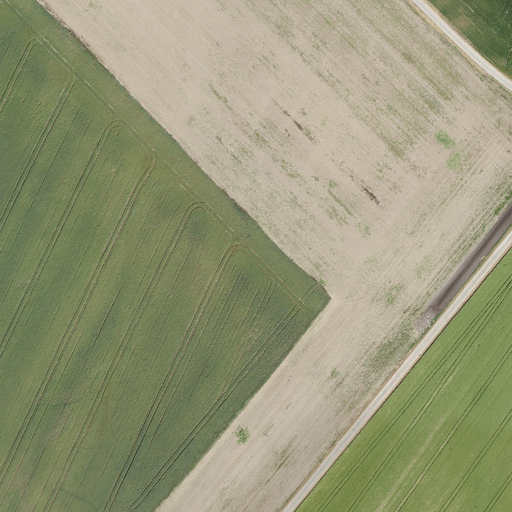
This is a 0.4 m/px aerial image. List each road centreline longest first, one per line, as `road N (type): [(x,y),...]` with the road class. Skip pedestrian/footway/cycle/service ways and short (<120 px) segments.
road 1 (track): [(511,239),(288,511)]
road 2 (unclassified): [(511,87),(422,0)]
